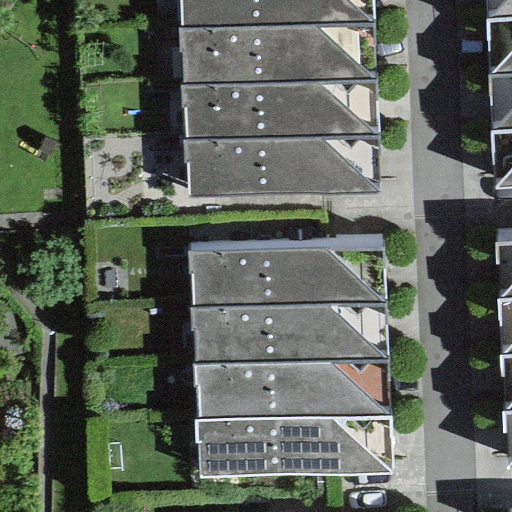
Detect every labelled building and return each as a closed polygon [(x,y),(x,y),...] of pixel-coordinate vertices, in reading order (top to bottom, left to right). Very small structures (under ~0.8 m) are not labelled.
[(178,0),(180,30),(372,24),(371,0),(178,0)] [(511,0),(485,0),(486,23),(511,21),(511,0)] [(511,21),(486,23),(488,76),(511,74),(511,21)] [(374,82),(372,24),(180,30),(182,87),(374,82)] [(511,74),(488,76),(491,133),(511,131),(511,74)] [(376,139),(374,82),(182,87),(185,143),(376,139)] [(511,131),(491,133),(494,188),(511,187),(511,131)] [(378,195),(376,139),(185,143),(188,197),(378,195)] [(497,300),(511,299),(511,242),(493,244),(497,300)] [(190,310),(383,304),(381,251),(187,253),(190,310)] [(511,299),(497,300),(501,358),(511,356),(511,299)] [(383,304),(190,310),(193,366),(385,362),(383,304)] [(511,356),(501,358),(505,414),(511,413),(511,356)] [(385,362),(193,366),(196,421),(387,417),(385,362)] [(387,417),(196,421),(199,479),(389,475),(387,417)]
